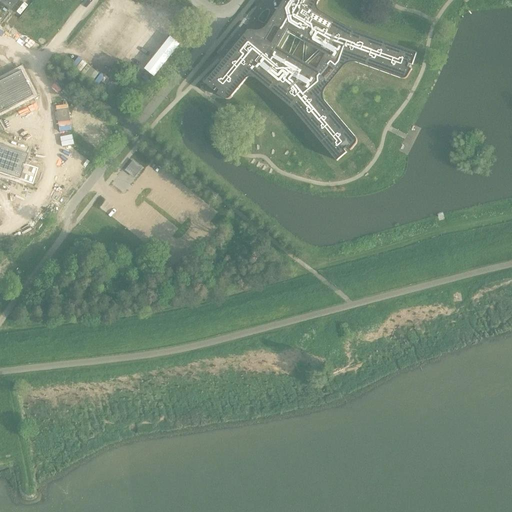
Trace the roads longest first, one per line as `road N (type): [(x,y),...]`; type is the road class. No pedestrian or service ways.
road 1 (unclassified): [(220,20),(134,132)]
road 2 (unclassified): [(97,176),(65,214),(69,227),(26,285)]
